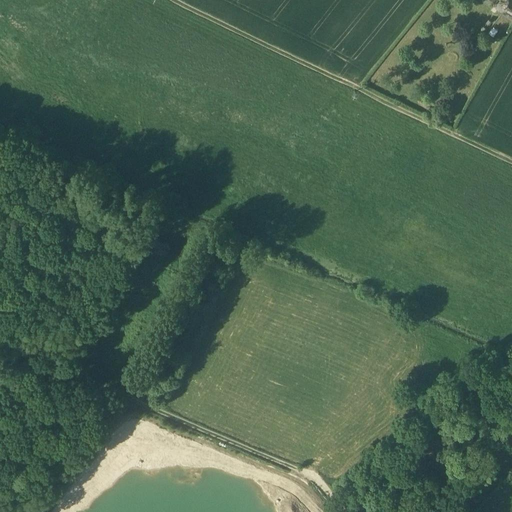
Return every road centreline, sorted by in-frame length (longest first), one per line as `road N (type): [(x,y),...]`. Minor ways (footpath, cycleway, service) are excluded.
road 1 (track): [(158,0),(511,167)]
road 2 (track): [(344,511),(319,484),(0,341)]
